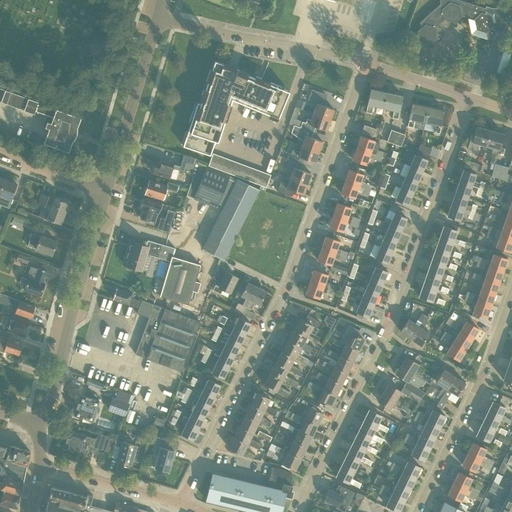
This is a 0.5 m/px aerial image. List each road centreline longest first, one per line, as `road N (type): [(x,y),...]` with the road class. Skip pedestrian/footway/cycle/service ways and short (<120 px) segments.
road 1 (residential): [(179,503),(288,282),(364,63)]
road 2 (residential): [(467,97),(385,330),(295,511)]
road 3 (tertiary): [(43,422),(105,192)]
road 4 (residential): [(417,511),(511,294)]
road 5 (unclassified): [(364,63),(156,17)]
road 6 (tertiary): [(105,192),(156,17)]
road 7 (residential): [(179,503),(38,464)]
